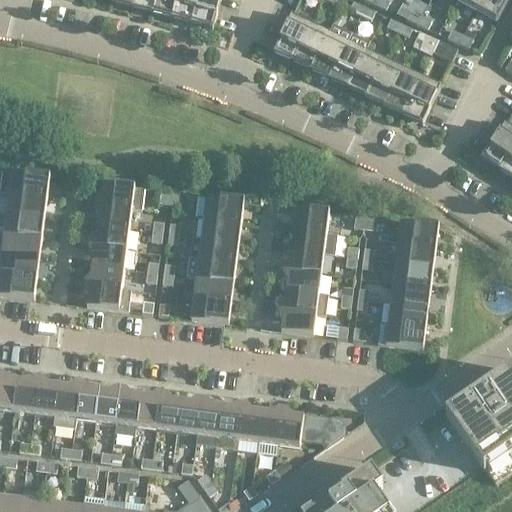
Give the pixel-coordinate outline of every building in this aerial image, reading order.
[(115,0),(114,3),(134,9),(136,0),(115,0)] [(136,0),(134,9),(154,14),(157,0),(136,0)] [(157,0),(154,14),(173,19),(178,0),(157,0)] [(178,0),(173,19),(193,25),(199,0),(178,0)] [(199,0),(193,25),(214,31),(222,0),(199,0)] [(366,0),(365,4),(376,9),(379,0),(366,0)] [(391,5),(380,0),(379,0),(376,9),(387,14),(391,5)] [(484,0),(458,0),(457,3),(477,14),(484,0)] [(511,0),(484,0),(477,14),(498,25),(511,0)] [(361,19),(365,10),(354,5),(350,14),(361,19)] [(365,10),(361,19),(372,25),(376,15),(365,10)] [(417,28),(422,19),(411,14),(406,23),(417,28)] [(295,63),(311,28),(292,19),(275,54),(295,63)] [(432,24),(422,19),(417,28),(428,33),(432,24)] [(398,37),(402,27),(391,22),(387,32),(398,37)] [(402,27),(398,37),(409,42),(413,33),(402,27)] [(313,72),(330,37),(311,28),(295,63),(313,72)] [(330,37),(313,72),(332,81),(348,46),(352,37),(334,28),(330,37)] [(459,47),(463,38),(452,33),(448,42),(459,47)] [(432,60),(434,57),(439,45),(421,36),(414,51),(432,60)] [(348,46),(332,81),(350,90),(367,55),(371,46),(352,37),(348,46)] [(474,43),(463,38),(459,47),(470,52),(474,43)] [(439,45),(434,57),(453,66),(459,54),(439,45)] [(368,98),(385,63),(367,55),(350,90),(368,98)] [(385,63),(368,98),(387,107),(403,72),(385,63)] [(403,72),(387,107),(405,116),(422,81),(403,72)] [(422,81),(405,116),(424,125),(441,90),(422,81)] [(511,131),(506,127),(485,157),(484,160),(502,172),(511,156),(511,131)] [(511,156),(502,172),(511,178),(511,156)] [(51,181),(45,180),(3,174),(0,193),(0,195),(10,197),(48,202),(51,181)] [(132,213),(132,214),(142,215),(145,193),(103,187),(101,198),(96,203),(95,208),(132,213)] [(48,202),(10,197),(8,217),(45,222),(48,202)] [(160,207),(170,209),(171,198),(161,197),(160,207)] [(171,198),(170,209),(180,210),(181,199),(171,198)] [(197,221),(205,222),(242,227),(243,223),(238,216),(240,205),(199,200),(197,221)] [(130,233),(132,214),(132,213),(95,208),(94,212),(99,219),(97,229),(130,233)] [(330,217),(314,215),(298,212),(296,223),(290,228),(290,233),(327,238),(330,217)] [(45,222),(8,217),(5,237),(43,242),(45,222)] [(202,243),(234,247),(236,237),(242,232),(242,227),(205,222),(202,243)] [(365,234),(366,223),(356,222),(355,232),(365,234)] [(376,224),(366,223),(365,234),(375,235),(376,224)] [(154,226),(153,236),(163,237),(164,227),(154,226)] [(399,247),(437,252),(438,247),(433,241),(435,230),(402,226),(399,247)] [(169,238),(179,239),(181,229),(170,228),(169,238)] [(90,248),(127,253),(130,233),(97,229),(96,238),(90,244),(90,248)] [(290,233),(289,237),(294,244),(292,254),(325,258),(335,259),(337,239),(327,238),(290,233)] [(163,237),(153,236),(152,246),(162,247),(163,237)] [(43,242),(5,237),(2,258),(40,262),(43,242)] [(179,239),(169,238),(168,248),(178,250),(179,239)] [(191,262),(237,268),(237,263),(233,256),(234,247),(202,243),(193,241),(191,262)] [(397,267),(429,272),(431,262),(436,257),(437,252),(399,247),(397,267)] [(93,260),(92,269),(125,273),(127,253),(90,248),(89,253),(93,260)] [(349,251),(348,261),(358,262),(359,252),(349,251)] [(365,253),(364,263),(374,264),(375,254),(365,253)] [(325,258),(292,254),(291,263),(285,269),(285,273),(322,278),(325,258)] [(40,262),(2,258),(0,275),(0,278),(37,283),(40,262)] [(358,262),(348,261),(347,271),(357,273),(358,262)] [(188,282),(197,283),(229,287),(230,278),(236,272),(237,268),(191,262),(190,262),(188,282)] [(364,263),(363,273),(373,275),(374,264),(364,263)] [(149,266),(148,277),(158,278),(159,268),(149,266)] [(394,288),(432,292),(432,288),(428,281),(429,272),(397,267),(394,288)] [(164,279),(174,280),(175,270),(165,268),(164,279)] [(85,284),(85,289),(122,294),(122,292),(125,273),(92,269),(91,279),(85,284)] [(322,278),(285,273),(284,278),(288,285),(287,294),(320,299),(320,298),(322,278)] [(158,278),(148,277),(146,287),(157,288),(158,278)] [(37,283),(0,278),(0,299),(35,304),(37,283)] [(174,280),(164,279),(163,289),(173,290),(174,280)] [(194,303),(232,308),(232,303),(228,297),(229,287),(197,283),(194,303)] [(392,308),(424,312),(425,302),(431,297),(432,292),(394,288),(392,308)] [(87,311),(88,311),(129,316),(132,294),(122,292),(122,294),(85,289),(84,293),(88,300),(87,311)] [(344,291),(343,302),(353,303),(354,293),(344,291)] [(359,304),(369,305),(370,295),(360,293),(359,304)] [(320,299),(287,294),(286,304),(280,309),(279,314),(317,319),(317,320),(326,321),(329,299),(320,298),(320,299)] [(353,303),(343,302),(341,312),(351,313),(353,303)] [(194,303),(191,325),(224,329),(225,318),(231,313),(232,308),(194,303)] [(369,305),(359,304),(357,314),(368,315),(369,305)] [(153,318),(154,307),(144,306),(143,317),(153,318)] [(160,308),(159,319),(169,320),(170,309),(160,308)] [(389,328),(427,333),(427,328),(423,322),(424,312),(392,308),(389,328)] [(314,340),(317,320),(317,319),(279,314),(279,318),(283,325),(282,336),(314,340)] [(378,348),(381,349),(419,354),(420,343),(426,338),(427,333),(389,328),(381,327),(378,348)] [(348,343),(349,332),(339,331),(337,342),(348,343)] [(355,333),(354,344),(364,345),(365,334),(355,333)] [(511,373),(446,419),(484,474),(484,475),(486,474),(496,489),(511,478),(511,373)] [(0,413),(15,416),(19,383),(9,382),(4,376),(0,375),(0,413)] [(35,418),(40,381),(35,380),(29,384),(19,383),(15,416),(35,418)] [(56,421),(60,388),(50,387),(45,381),(40,381),(35,418),(55,421),(56,421)] [(76,424),(81,386),(76,385),(69,390),(60,388),(56,421),(55,421),(54,431),(76,433),(77,424),(76,424)] [(96,426),(100,394),(91,392),(86,387),(81,386),(76,424),(77,424),(96,426)] [(117,429),(121,391),(117,391),(110,395),(100,394),(96,426),(117,429)] [(136,442),(137,431),(141,399),(131,398),(126,392),(121,391),(117,429),(115,439),(136,442)] [(157,434),(162,396),(157,396),(151,400),(141,399),(137,431),(157,434)] [(177,437),(181,404),(172,403),(166,397),(162,396),(157,434),(177,437)] [(198,439),(202,402),(198,401),(191,405),(181,404),(177,437),(198,439)] [(218,442),(222,409),(213,408),(207,402),(202,402),(198,439),(196,449),(216,451),(217,442),(218,442)] [(238,444),(243,407),(239,406),(232,410),(222,409),(218,442),(217,442),(216,451),(238,454),(239,444),(238,444)] [(238,444),(239,444),(258,447),(263,414),(253,413),(248,407),(243,407),(238,444)] [(263,414),(258,447),(279,450),(284,412),(279,411),(272,416),(263,414)] [(284,412),(279,450),(300,452),(301,444),(323,447),(327,453),(342,442),(343,442),(344,440),(345,439),(345,438),(345,437),(346,435),(346,433),(346,432),(345,430),(344,429),(343,427),(341,426),(340,425),(339,424),(337,424),(294,418),(288,413),(284,412)] [(30,458),(31,448),(21,447),(20,457),(30,458)] [(42,449),(31,448),(30,458),(40,460),(42,449)] [(71,463),(72,453),(62,452),(61,462),(71,463)] [(82,455),(72,453),(71,463),(81,465),(82,455)] [(111,469),(113,459),(102,457),(101,467),(111,469)] [(123,460),(113,459),(111,469),(122,470),(123,460)] [(8,461),(6,471),(16,473),(18,462),(8,461)] [(152,474),(153,464),(143,462),(142,473),(152,474)] [(163,465),(153,464),(152,474),(162,475),(163,465)] [(48,466),(38,465),(37,475),(47,476),(48,466)] [(48,466),(47,476),(57,478),(58,468),(48,466)] [(276,474),(282,482),(293,474),(287,466),(276,474)] [(182,478),(192,479),(194,469),(183,468),(182,478)] [(89,471),(79,470),(77,480),(88,482),(89,471)] [(89,471),(88,482),(98,483),(99,473),(89,471)] [(385,511),(375,496),(384,489),(372,472),(314,511),(385,511)] [(276,474),(267,480),(273,488),(282,482),(276,474)] [(129,477),(119,475),(118,485),(128,487),(129,477)] [(129,477),(128,487),(138,488),(140,478),(129,477)] [(198,484),(204,492),(213,486),(207,478),(198,484)] [(213,486),(204,492),(210,501),(218,495),(213,486)] [(253,489),(245,496),(250,504),(259,498),(253,489)] [(21,511),(23,503),(3,501),(1,511),(21,511)] [(84,511),(83,511),(104,511),(105,503),(85,501),(84,511)] [(208,511),(201,501),(184,511),(208,511)] [(42,511),(43,506),(23,503),(21,511),(42,511)] [(230,507),(233,511),(238,511),(241,510),(236,503),(230,507)]
